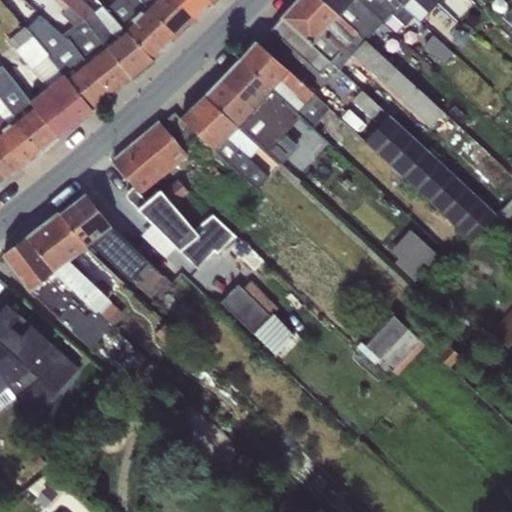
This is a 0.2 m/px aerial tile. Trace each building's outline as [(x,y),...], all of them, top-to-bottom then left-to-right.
[(131,79),(60,0),(51,0),(63,10),(60,14),(73,25),(60,34),(112,94),(131,79)] [(122,27),(106,10),(101,5),(94,11),(82,0),(60,0),(131,79),(153,61),(122,27)] [(123,0),(115,0),(106,10),(122,27),(132,17),(131,7),(123,0)] [(177,38),(139,0),(123,0),(131,7),(132,17),(122,27),(153,61),(177,38)] [(195,20),(174,0),(139,0),(177,38),(195,20)] [(213,3),(209,0),(174,0),(195,20),(213,3)] [(320,0),(297,0),(270,29),(320,75),(331,62),(339,69),(351,55),(430,127),(443,112),(364,40),(320,0)] [(359,0),(320,0),(364,40),(382,21),(359,0)] [(395,0),(359,0),(382,21),(390,12),(405,27),(415,19),(395,0)] [(395,0),(415,19),(419,22),(427,11),(433,15),(439,8),(431,0),(395,0)] [(60,34),(39,15),(26,29),(32,36),(90,112),(112,94),(60,34)] [(15,49),(32,36),(26,29),(24,27),(8,40),(15,49)] [(432,35),(424,45),(444,62),(453,53),(432,35)] [(32,36),(15,49),(48,90),(30,103),(57,138),(90,112),(32,36)] [(256,42),(239,60),(300,117),(311,128),(329,109),(256,42)] [(239,60),(204,97),(259,147),(279,166),(299,145),(286,132),(300,117),(239,60)] [(2,65),(0,66),(0,100),(40,152),(57,138),(30,103),(2,65)] [(383,125),(363,141),(469,240),(487,222),(496,213),(361,89),(351,100),(370,118),(373,115),(383,125)] [(259,147),(204,97),(181,119),(255,189),(268,177),(248,158),(259,147)] [(0,137),(22,166),(40,152),(0,100),(0,137)] [(187,155),(159,122),(113,161),(134,185),(141,194),(187,155)] [(22,166),(0,137),(0,174),(4,180),(22,166)] [(177,179),(161,192),(172,205),(188,192),(177,179)] [(216,253),(234,236),(212,215),(193,230),(172,205),(161,192),(159,189),(146,199),(141,194),(134,185),(125,193),(125,198),(152,224),(176,247),(196,268),(214,250),(216,253)] [(80,196),(58,213),(87,247),(92,243),(139,287),(157,268),(114,229),(80,196)] [(511,197),(496,213),(487,222),(496,230),(511,213),(511,197)] [(87,247),(58,213),(27,237),(53,271),(94,310),(110,325),(122,313),(69,261),(87,247)] [(176,247),(152,224),(142,234),(166,257),(176,247)] [(410,229),(390,251),(397,258),(393,262),(413,281),(438,255),(410,229)] [(94,310),(53,271),(27,237),(2,256),(29,291),(58,318),(70,304),(85,318),(94,310)] [(239,284),(222,301),(275,354),(295,334),(272,312),(277,307),(251,280),(243,288),(239,284)] [(80,368),(6,303),(0,310),(0,376),(16,397),(32,417),(80,368)] [(511,307),(490,333),(508,348),(511,343),(511,307)] [(361,340),(357,345),(385,372),(388,368),(393,368),(398,373),(424,345),(392,316),(366,345),(361,340)] [(165,323),(155,334),(176,353),(186,342),(165,323)] [(448,344),(438,356),(451,367),(462,355),(448,344)] [(148,364),(136,376),(159,398),(172,386),(148,364)] [(0,408),(16,397),(0,376),(0,408)] [(174,388),(155,411),(166,420),(185,397),(174,388)] [(47,484),(45,486),(43,484),(55,475),(51,471),(27,490),(36,498),(34,500),(45,508),(57,493),(47,484)]
